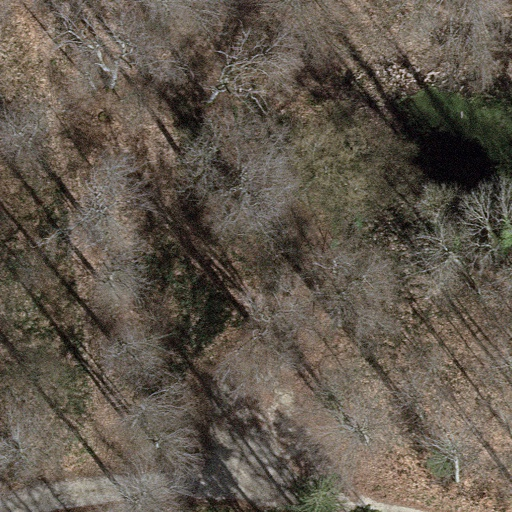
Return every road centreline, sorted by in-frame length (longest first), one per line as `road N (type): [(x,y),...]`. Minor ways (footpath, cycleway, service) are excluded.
road 1 (track): [(263,0),(240,80),(309,231),(305,316),(315,442),(390,495)]
road 2 (track): [(33,511),(119,494),(390,495)]
